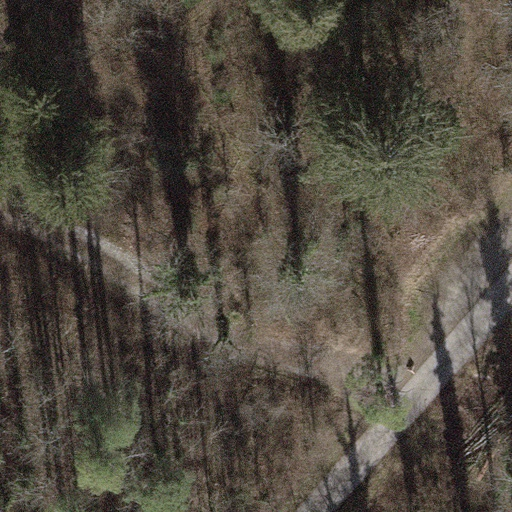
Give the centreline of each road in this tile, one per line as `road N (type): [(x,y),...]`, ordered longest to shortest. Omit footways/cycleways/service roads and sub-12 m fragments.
road 1 (track): [(411,400),(230,334),(0,202)]
road 2 (unclassified): [(511,286),(314,511)]
